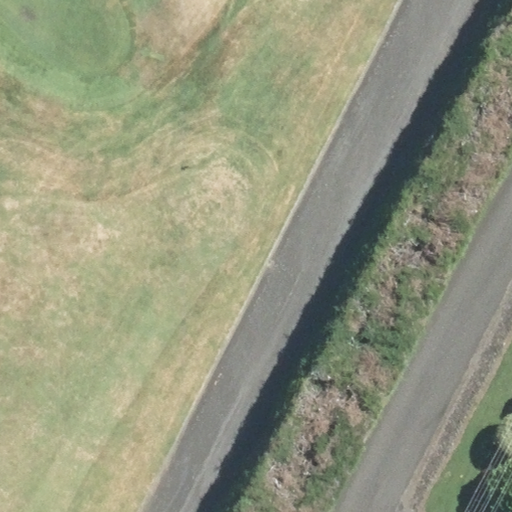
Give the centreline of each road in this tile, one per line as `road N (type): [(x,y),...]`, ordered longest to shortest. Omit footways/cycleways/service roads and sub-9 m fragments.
road 1 (track): [(415,0),(162,511)]
road 2 (unclassified): [(362,511),(450,325),(511,236)]
